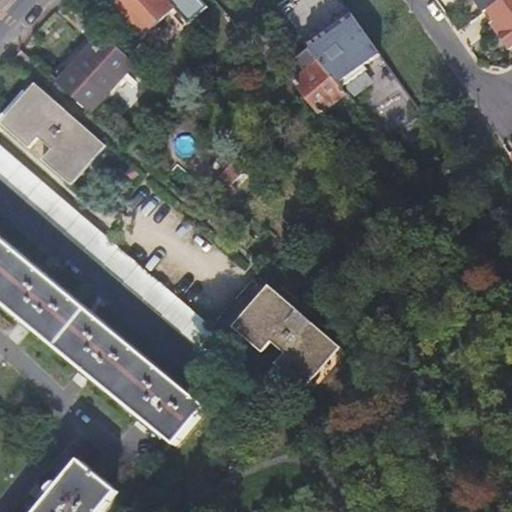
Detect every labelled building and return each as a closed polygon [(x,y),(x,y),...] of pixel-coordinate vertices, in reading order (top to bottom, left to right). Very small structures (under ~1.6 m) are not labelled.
[(198,15),(183,0),(125,0),(116,9),(144,39),(174,9),(189,24),(198,15)] [(198,0),(183,0),(198,15),(206,8),(198,0)] [(511,0),(473,0),(485,17),(489,15),(511,0)] [(511,0),(489,15),(496,27),(492,29),(493,30),(495,35),(500,41),(509,55),(511,53),(511,0)] [(489,15),(485,17),(492,29),(496,27),(489,15)] [(272,28),(258,38),(270,53),(283,42),(272,28)] [(495,35),(493,30),(486,34),(489,39),(495,35)] [(102,35),(56,84),(88,113),(133,64),(102,35)] [(321,114),(346,94),(321,63),(310,49),(296,60),(307,74),(295,83),(321,114)] [(99,144),(75,123),(68,132),(55,120),(62,111),(38,90),(35,93),(3,129),(27,151),(36,141),(49,152),(40,162),(64,184),(98,145),(99,144)] [(68,132),(75,123),(62,111),(55,120),(68,132)] [(204,329),(0,146),(0,180),(184,339),(217,367),(230,353),(222,346),(204,329)] [(218,177),(206,189),(212,195),(220,201),(232,190),(236,193),(250,179),(233,162),(232,162),(218,177)] [(206,408),(0,237),(0,301),(174,445),(206,408)] [(446,260),(456,272),(472,258),(462,246),(446,260)] [(251,273),(216,314),(235,330),(268,290),(269,289),(251,273)] [(216,314),(204,329),(222,346),(234,331),(257,352),(267,341),(280,352),(271,363),(296,384),(331,343),(332,342),(307,320),(298,331),(284,320),(294,309),(269,289),(268,290),(235,330),(216,314)] [(298,331),(307,320),(294,309),(284,320),(298,331)] [(101,511),(117,493),(79,462),(37,511),(101,511)]
